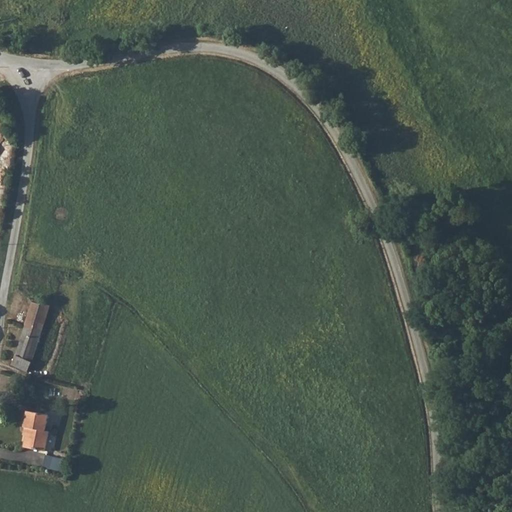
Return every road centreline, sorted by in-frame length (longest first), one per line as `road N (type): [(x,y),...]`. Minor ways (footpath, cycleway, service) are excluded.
road 1 (unclassified): [(438,511),(424,387),(394,261),(327,122),(292,81),(213,47),(178,45),(88,62),(40,59)]
road 2 (unclassified): [(40,59),(0,309)]
